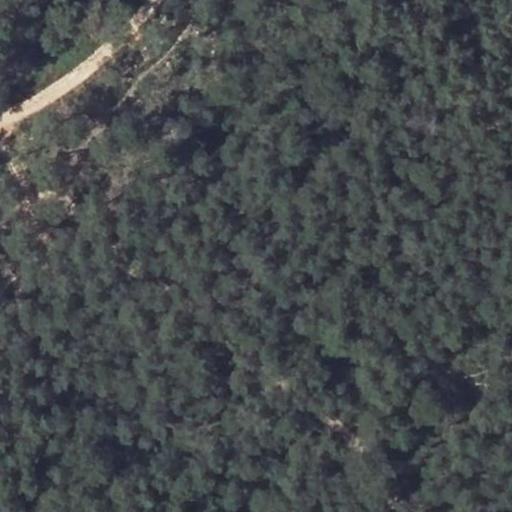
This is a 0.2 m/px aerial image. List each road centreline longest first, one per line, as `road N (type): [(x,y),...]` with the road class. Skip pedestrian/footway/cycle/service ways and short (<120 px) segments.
road 1 (track): [(424,511),(0,163)]
road 2 (track): [(0,109),(41,88),(149,0)]
